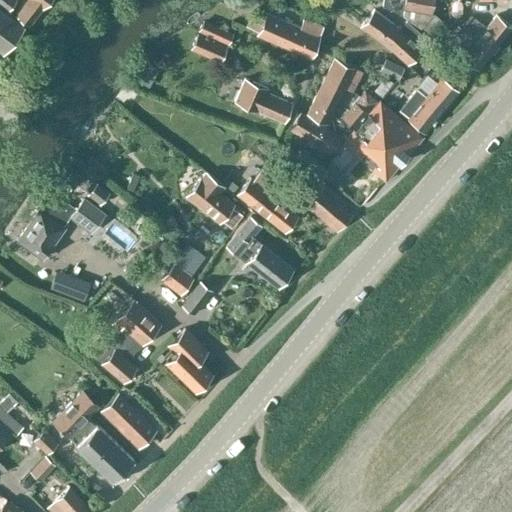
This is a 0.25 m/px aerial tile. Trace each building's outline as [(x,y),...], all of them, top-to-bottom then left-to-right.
[(0,0),(0,7),(5,12),(15,0),(0,0)] [(28,25),(47,0),(26,0),(25,1),(15,15),(28,25)] [(382,0),(381,4),(402,14),(403,0),(382,0)] [(429,13),(431,0),(403,0),(402,14),(426,33),(439,21),(432,13),(429,13)] [(22,25),(5,12),(0,7),(0,51),(1,52),(22,25)] [(406,19),(399,26),(373,8),(360,25),(385,41),(404,61),(429,41),(406,19)] [(301,28),(288,22),(267,13),(258,36),(310,58),(322,27),(313,23),(312,25),(304,21),(301,28)] [(477,70),(510,26),(495,15),(486,26),(474,17),(457,39),(469,49),(462,58),(477,70)] [(201,20),(196,31),(227,44),(231,32),(201,20)] [(196,33),(189,48),(220,60),(226,46),(196,33)] [(429,54),(419,64),(425,69),(434,59),(429,54)] [(355,89),(363,71),(334,57),(307,114),(327,123),(335,107),(344,87),(350,90),(351,87),(355,89)] [(378,70),(397,79),(403,66),(384,57),(378,70)] [(399,110),(427,131),(458,89),(441,77),(427,95),(416,88),(399,110)] [(284,122),(291,104),(265,93),(267,88),(242,78),(233,102),(284,122)] [(355,128),(379,100),(365,88),(343,116),(355,128)] [(387,177),(422,136),(379,100),(355,128),(345,139),(343,142),(383,177),(387,177)] [(345,139),(340,135),(300,111),(289,129),(329,153),(332,148),(335,151),(343,142),(345,139)] [(95,155),(90,161),(98,168),(103,162),(95,155)] [(330,163),(322,172),(331,180),(339,171),(330,163)] [(297,215),(270,194),(280,180),(260,167),(252,177),(248,174),(235,193),(249,203),(285,231),(297,215)] [(231,226),(241,214),(230,206),(233,203),(217,190),(222,184),(206,171),(201,177),(199,176),(185,194),(217,221),(219,219),(231,226)] [(337,230),(356,211),(318,177),(300,201),(337,230)] [(110,190),(96,180),(88,192),(101,201),(110,190)] [(76,208),(53,191),(18,240),(43,257),(65,226),(63,225),(70,216),(91,231),(104,213),(83,198),(76,208)] [(120,239),(127,230),(107,215),(100,223),(120,239)] [(293,268),(262,243),(261,243),(252,236),(262,224),(251,215),(226,245),(278,287),(293,268)] [(206,257),(187,243),(161,278),(180,292),(206,257)] [(69,269),(77,255),(58,246),(51,260),(69,269)] [(77,280),(72,294),(84,298),(88,284),(77,280)] [(195,287),(182,304),(193,313),(206,296),(195,287)] [(161,324),(139,305),(132,298),(109,325),(117,332),(109,341),(108,342),(95,356),(102,362),(124,381),(135,368),(128,359),(137,348),(138,349),(161,324)] [(194,390),(211,372),(192,354),(201,344),(184,327),(168,344),(175,351),(165,362),(194,390)] [(108,342),(109,341),(101,334),(88,349),(95,356),(108,342)] [(166,356),(162,352),(157,357),(161,361),(166,356)] [(123,385),(118,391),(119,391),(126,398),(133,391),(123,385)] [(84,389),(53,420),(76,443),(74,444),(112,482),(121,472),(125,477),(130,472),(126,468),(134,459),(98,422),(97,423),(88,414),(98,404),(84,389)] [(155,427),(126,398),(119,391),(102,409),(138,445),(155,427)] [(0,401),(0,404),(7,412),(16,403),(7,394),(0,401)] [(0,444),(12,431),(15,434),(23,425),(7,412),(0,404),(0,444)] [(45,429),(34,440),(47,452),(57,442),(45,429)] [(45,455),(31,469),(40,479),(54,464),(45,455)] [(51,511),(87,511),(91,509),(70,486),(57,499),(56,498),(46,507),(51,511)] [(0,511),(21,511),(5,499),(0,505),(0,511)]
